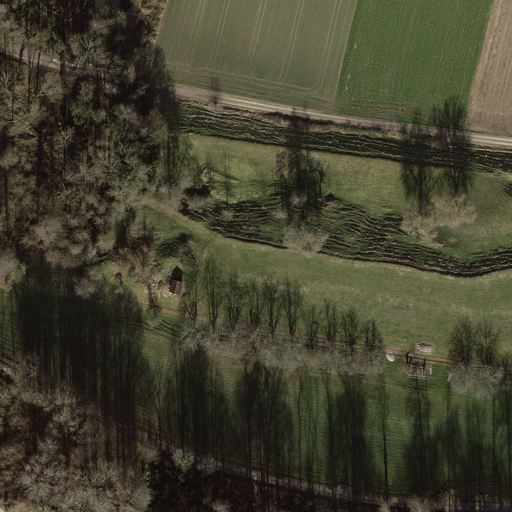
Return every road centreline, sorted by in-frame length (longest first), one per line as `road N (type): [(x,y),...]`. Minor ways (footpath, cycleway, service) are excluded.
road 1 (track): [(0,369),(243,475),(348,495),(511,504)]
road 2 (track): [(511,355),(44,287),(0,270)]
road 3 (track): [(511,138),(154,86)]
road 4 (track): [(0,45),(154,86)]
